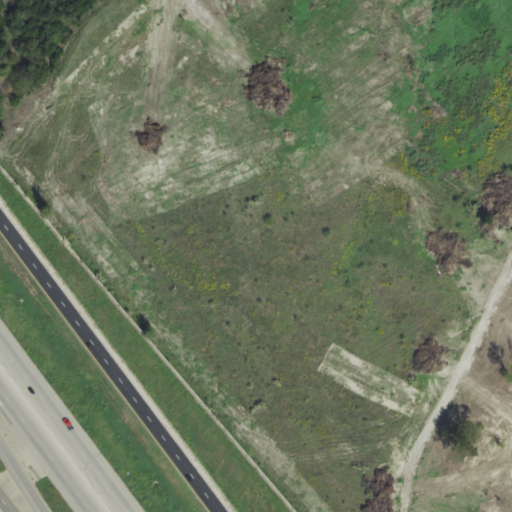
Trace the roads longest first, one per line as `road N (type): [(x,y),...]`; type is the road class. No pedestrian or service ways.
road 1 (residential): [(511,301),(254,0)]
road 2 (secondary): [(226,511),(0,217)]
road 3 (motorway): [(131,511),(0,339)]
road 4 (motorway): [(0,388),(93,511)]
